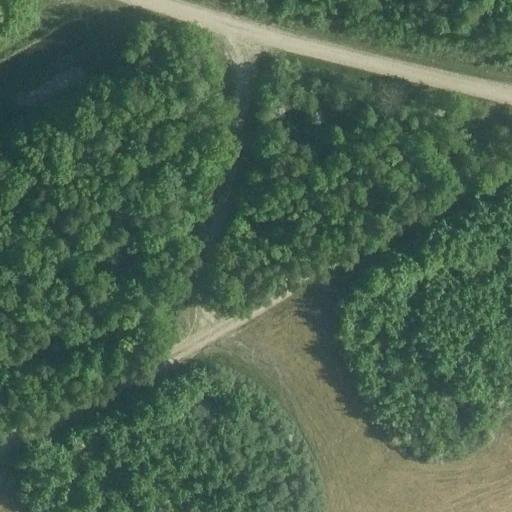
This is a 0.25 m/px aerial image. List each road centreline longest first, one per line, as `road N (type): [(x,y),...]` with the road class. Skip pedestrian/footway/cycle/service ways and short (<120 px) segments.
road 1 (track): [(511,92),(130,0)]
road 2 (unknown): [(511,171),(212,333)]
road 3 (unknown): [(212,333),(194,276),(222,183),(249,28)]
road 4 (unknown): [(0,447),(212,333)]
